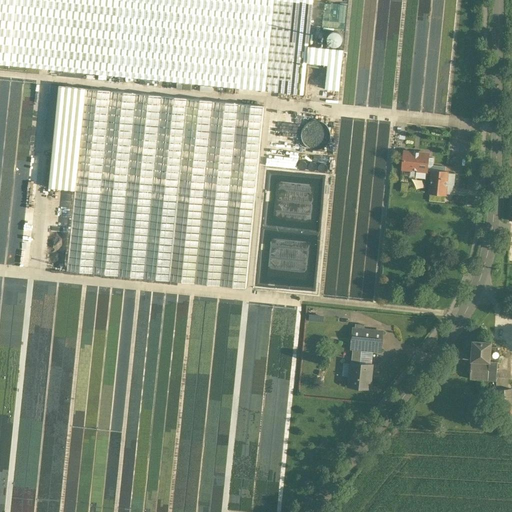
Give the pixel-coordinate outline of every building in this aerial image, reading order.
[(0,0),(0,64),(10,66),(16,0),(0,0)] [(112,76),(119,0),(16,0),(10,66),(112,76)] [(163,81),(171,0),(119,0),(112,76),(163,81)] [(171,0),(163,81),(304,94),(307,63),(309,46),(313,0),(171,0)] [(339,32),(337,31),(335,31),(333,32),(331,33),(329,34),(328,36),(328,38),(328,41),(328,43),(330,44),(332,46),(334,46),(336,47),(338,46),(340,45),(341,44),(342,42),(343,39),(343,37),(342,35),(341,33),(339,32)] [(344,49),(309,46),(307,63),(328,65),(329,56),(343,58),(344,49)] [(329,56),(328,65),(326,89),(340,90),(343,58),(329,56)] [(75,191),(85,89),(60,86),(50,188),(75,191)] [(247,288),(265,106),(85,89),(75,191),(67,271),(247,288)] [(303,113),(273,110),(267,166),(297,169),(303,113)] [(310,121),(308,123),(306,125),(304,127),(303,129),(302,132),(301,134),(302,137),(302,140),(304,142),(305,145),(307,146),(310,148),(312,149),(315,149),(318,149),(320,149),(323,148),(325,146),(327,144),(329,142),(330,139),(331,137),(331,134),(330,131),(329,129),(328,126),(326,124),(324,123),(321,121),(319,121),(316,120),(313,121),(310,121)] [(429,154),(404,152),(403,168),(427,171),(428,157),(429,154)] [(434,158),(428,157),(427,171),(432,172),(432,171),(445,172),(446,166),(433,165),(434,158)] [(303,161),(302,161),(300,162),(299,163),(298,164),(298,166),(298,168),(299,169),(301,170),(302,170),(304,170),(305,170),(307,168),(307,167),(307,165),(307,164),(306,162),(305,161),(303,161)] [(313,162),(311,162),(310,163),(309,164),(308,165),(308,167),(308,169),(309,170),(311,171),(312,171),(314,171),(315,170),(316,169),(317,168),(317,166),(317,165),(316,163),(315,162),(313,162)] [(323,163),(321,163),(320,164),(319,165),(318,167),(318,168),(318,170),(319,171),(321,172),(322,172),(324,172),(325,172),(326,170),(327,169),(327,167),(327,166),(326,164),(325,164),(323,163)] [(448,172),(445,172),(432,171),(432,172),(430,193),(445,194),(448,172)] [(444,202),(445,194),(430,193),(429,201),(444,202)] [(311,250),(309,243),(271,238),(270,249),(265,248),(263,259),(268,258),(270,264),(269,268),(271,274),(271,269),(280,267),(278,260),(288,257),(289,263),(289,268),(297,270),(296,276),(302,277),(303,273),(306,273),(309,252),(311,252),(311,250)] [(323,315),(310,313),(309,321),(322,322),(323,315)] [(361,349),(382,352),(383,331),(353,329),(351,349),(353,349),(361,349)] [(491,342),(474,340),(473,350),(472,358),(490,359),(491,349),(491,342)] [(354,364),(360,364),(361,349),(353,349),(350,372),(353,372),(354,364)] [(472,358),(473,350),(465,349),(464,357),(472,358)] [(499,350),(491,349),(490,359),(472,358),(470,379),(496,382),(499,350)] [(360,364),(354,364),(353,372),(350,372),(349,386),(370,388),(372,365),(360,364)] [(511,389),(496,391),(498,420),(496,420),(496,423),(511,422),(511,389)]
